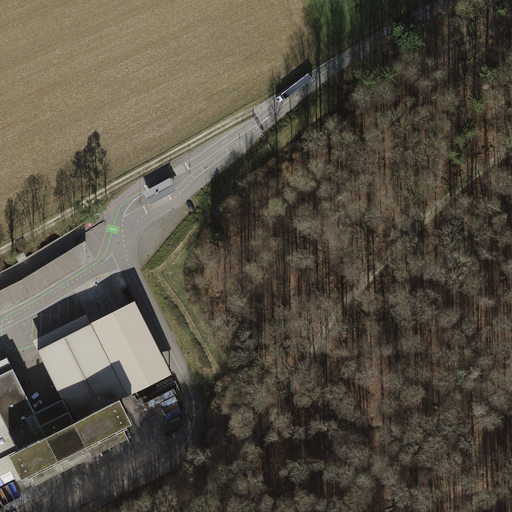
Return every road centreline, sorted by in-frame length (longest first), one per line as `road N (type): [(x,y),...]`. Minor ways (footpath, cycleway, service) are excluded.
road 1 (track): [(511,153),(472,180),(344,306),(297,386),(193,511)]
road 2 (track): [(252,445),(349,493),(413,502),(485,489),(511,404)]
road 3 (track): [(128,207),(82,213),(0,259)]
